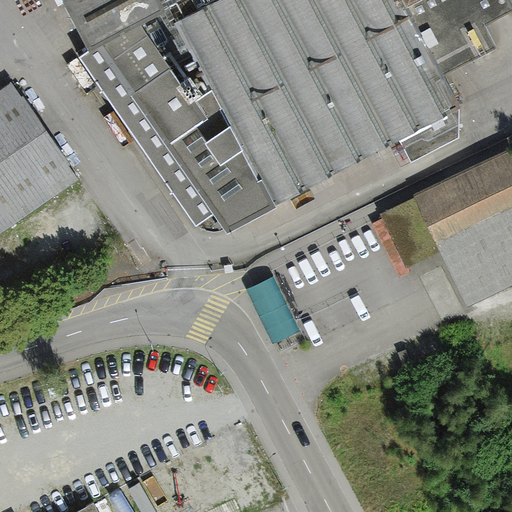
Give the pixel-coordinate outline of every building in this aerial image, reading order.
[(223,0),(179,23),(275,203),(461,104),(407,3),(405,0),(223,0)] [(179,23),(173,6),(76,56),(194,227),(210,233),(226,227),(275,203),(179,23)] [(0,230),(73,179),(7,86),(0,90),(0,230)] [(416,196),(465,304),(511,282),(511,152),(511,153),(416,196)] [(415,294),(378,219),(271,272),(307,346),(415,294)]
